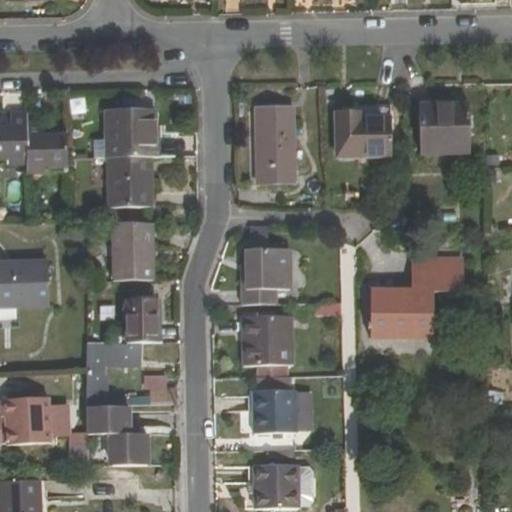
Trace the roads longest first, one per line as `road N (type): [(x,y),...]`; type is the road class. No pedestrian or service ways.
road 1 (residential): [(200,511),(200,308),(217,222),(213,39)]
road 2 (residential): [(511,32),(213,39)]
